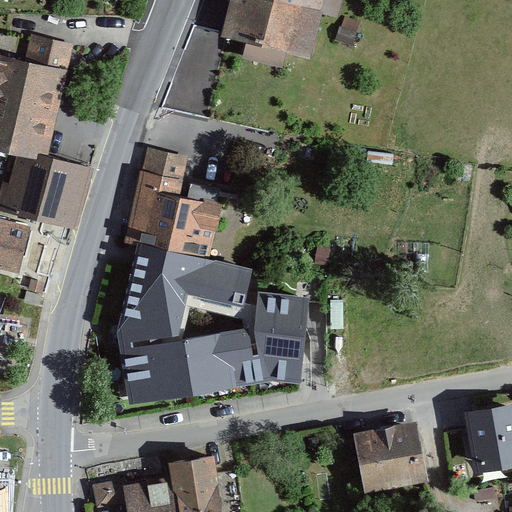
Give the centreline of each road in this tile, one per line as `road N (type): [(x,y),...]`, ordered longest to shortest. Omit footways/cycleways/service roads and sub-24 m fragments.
road 1 (secondary): [(172,0),(76,279),(54,451)]
road 2 (residential): [(511,374),(150,443),(54,451)]
